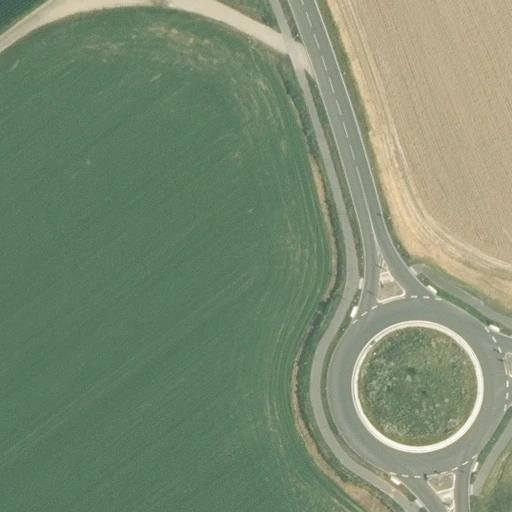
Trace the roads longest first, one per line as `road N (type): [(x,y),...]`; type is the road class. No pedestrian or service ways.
road 1 (tertiary): [(384,277),(299,0)]
road 2 (tertiary): [(395,313),(370,325),(344,356),(340,409),(360,444),(383,460),(436,464)]
road 3 (track): [(291,52),(213,13),(163,0)]
road 4 (tertiary): [(436,464),(469,447),(484,427),(493,404),(491,367)]
road 5 (tertiary): [(491,367),(480,343),(448,317),(395,313)]
